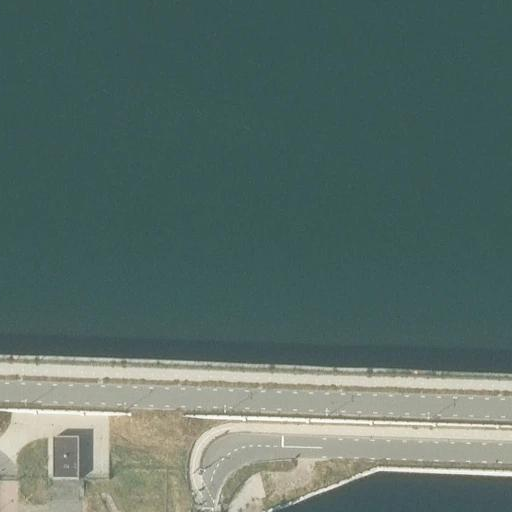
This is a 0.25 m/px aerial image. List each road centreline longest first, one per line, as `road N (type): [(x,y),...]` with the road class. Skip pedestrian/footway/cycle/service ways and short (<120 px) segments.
road 1 (tertiary): [(0,389),(511,399)]
road 2 (tertiary): [(207,511),(217,462),(240,448),(511,446)]
